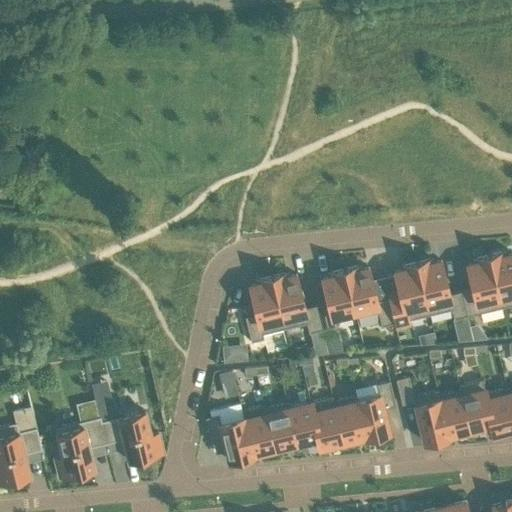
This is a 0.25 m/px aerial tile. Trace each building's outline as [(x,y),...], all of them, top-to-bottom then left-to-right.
[(511,252),(505,254),(504,250),(489,254),(502,307),(511,304),(511,252)] [(502,307),(489,254),(473,258),(474,262),(466,263),(472,287),(461,290),(467,315),(502,307)] [(467,315),(461,290),(449,293),(441,259),(433,261),(432,257),(416,261),(429,314),(451,308),(453,318),(467,315)] [(429,314),(416,261),(401,265),(402,268),(394,270),(400,294),(388,297),(394,322),(429,314)] [(394,322),(388,297),(377,300),(368,266),(361,268),(360,264),(344,268),(354,311),(355,316),(377,310),(381,325),(394,322)] [(354,311),(344,268),(328,272),(329,275),(322,277),(327,301),(316,304),(321,329),(335,326),(333,316),(354,311)] [(321,329),(316,304),(304,307),(296,273),(288,275),(287,271),(272,275),(284,327),(306,322),(309,332),(321,329)] [(284,327),(272,275),(256,279),(257,282),(249,284),(256,313),(245,316),(251,341),(264,337),(263,333),(284,327)] [(474,353),(486,352),(486,344),(474,345),(474,353)] [(474,353),(474,345),(462,346),(463,354),(474,353)] [(429,357),(441,356),(440,348),(428,349),(429,357)] [(231,349),(225,350),(226,360),(237,359),(236,353),(231,349)] [(312,362),(312,354),(300,355),(301,363),(312,362)] [(301,363),(300,355),(288,357),(289,365),(301,363)] [(336,366),(348,365),(347,357),(335,358),(336,366)] [(256,374),(268,373),(267,365),(255,366),(256,374)] [(256,374),(255,366),(244,367),(244,375),(256,374)] [(232,369),(218,372),(221,383),(234,380),(232,369)] [(447,435),(437,394),(439,393),(438,389),(413,395),(409,375),(395,378),(402,403),(414,400),(423,441),(447,435)] [(492,424),(484,392),(485,392),(482,378),(458,384),(459,388),(460,388),(470,431),(482,428),(482,426),(491,424),(492,424)] [(389,430),(384,408),(396,405),(389,379),(376,382),(379,394),(357,399),(356,399),(365,436),(389,430)] [(511,430),(511,410),(507,392),(509,391),(507,387),(485,392),(484,392),(492,424),(491,424),(493,434),(504,431),(505,433),(511,430)] [(470,431),(460,388),(459,388),(439,393),(437,394),(447,435),(458,432),(458,434),(470,431)] [(365,436),(356,399),(357,399),(356,394),(334,400),(333,400),(344,443),(356,440),(355,438),(365,436)] [(344,443),(333,400),(334,400),(333,395),(310,401),(319,439),(318,439),(320,447),(331,444),(331,446),(344,443)] [(296,443),(288,406),(289,406),(287,401),(263,407),(264,412),(265,411),(275,450),(287,447),(287,445),(296,443)] [(319,439),(310,401),(289,406),(288,406),(296,443),(306,440),(307,442),(318,439),(319,439)] [(158,431),(150,433),(144,409),(101,420),(106,442),(123,438),(129,460),(163,452),(158,431)] [(275,450),(265,411),(264,412),(243,417),(252,453),(262,451),(263,453),(275,450)] [(252,453),(243,417),(221,422),(218,413),(205,416),(211,442),(223,439),(228,459),(252,453)] [(106,442),(101,420),(100,415),(55,426),(62,454),(54,456),(59,477),(94,469),(88,446),(106,442)] [(41,448),(36,426),(19,431),(16,421),(0,425),(0,481),(29,475),(24,452),(41,448)] [(493,511),(511,511),(511,498),(492,504),(493,511)] [(468,511),(465,499),(442,505),(444,511),(468,511)]
